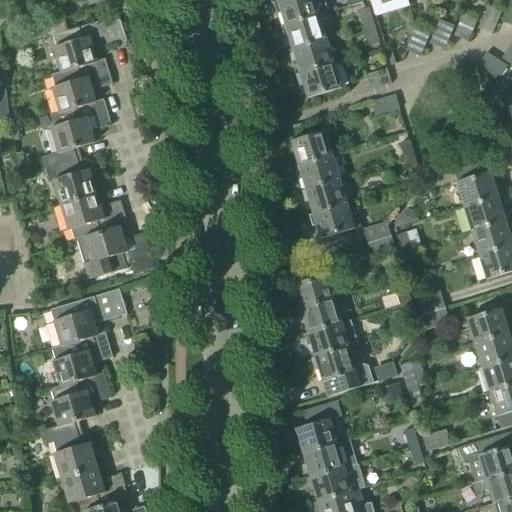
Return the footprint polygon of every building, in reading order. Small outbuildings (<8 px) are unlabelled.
[(319,16),(328,14),(323,0),(284,0),(273,4),(277,15),(281,13),(285,26),(319,16)] [(502,23),(511,27),(511,0),(502,23)] [(488,8),(478,30),(491,36),(501,14),(488,8)] [(359,31),(365,29),(373,27),(368,9),(353,14),(354,15),(353,15),(355,22),(356,21),(359,31)] [(98,36),(101,49),(127,42),(120,15),(53,35),(57,47),(54,48),(61,72),(52,75),(52,76),(97,63),(97,62),(90,38),(98,36)] [(464,15),(454,38),(467,44),(477,21),(464,15)] [(319,16),(285,26),(281,27),(284,39),(289,37),(293,51),(327,40),(319,16)] [(429,45),(443,51),(453,28),(439,22),(429,45)] [(379,43),(373,27),(365,29),(370,46),(379,43)] [(406,52),(420,58),(429,35),(415,30),(406,52)] [(327,40),(293,51),(288,52),(292,63),(296,62),(300,75),(334,65),(327,40)] [(511,66),(511,49),(509,47),(502,60),(511,66)] [(486,54),(480,65),(479,66),(500,80),(507,68),(486,54)] [(96,76),(99,89),(113,85),(105,60),(97,62),(97,63),(52,76),(55,87),(52,88),(59,113),(49,116),(50,117),(59,114),(95,102),(88,79),(96,76)] [(470,68),(458,62),(451,75),(462,81),(470,68)] [(334,65),(300,75),(295,76),(299,87),(304,86),(308,100),(342,89),(334,65)] [(0,121),(9,121),(8,111),(3,67),(0,66),(0,121)] [(363,78),(367,92),(391,85),(387,70),(363,78)] [(399,111),(395,97),(370,104),(374,118),(399,111)] [(58,152),(58,153),(78,147),(78,148),(95,143),(88,119),(95,117),(98,129),(111,125),(103,99),(95,102),(59,114),(50,117),(53,128),(51,129),(58,152)] [(295,154),(299,167),(333,156),(325,132),(286,144),(290,156),(295,154)] [(400,144),(405,161),(414,159),(408,142),(400,144)] [(42,157),(50,182),(53,181),(61,206),(96,195),(89,170),(85,171),(78,148),(78,147),(58,153),(58,152),(42,157)] [(23,152),(16,153),(17,162),(24,161),(23,152)] [(307,191),(340,181),(333,156),(299,167),(294,168),(298,179),(302,177),(307,191)] [(419,177),(414,159),(405,161),(411,180),(419,177)] [(486,163),(453,173),(464,208),(498,198),(502,197),(499,186),(493,188),(486,163)] [(8,173),(11,183),(25,179),(22,169),(8,173)] [(310,217),(348,206),(340,181),(307,191),(302,193),(306,204),(310,203),(314,215),(310,216),(310,217)] [(120,227),(128,225),(121,201),(107,205),(111,217),(104,219),(96,195),(61,206),(68,230),(71,230),(74,241),(77,240),(84,238),(119,227),(120,227)] [(502,212),(498,198),(464,208),(472,233),(505,222),(509,221),(506,211),(502,212)] [(348,206),(310,217),(313,228),(318,226),(322,240),(355,230),(348,206)] [(511,235),(509,236),(505,222),(472,233),(480,257),(511,247),(511,235)] [(368,245),(392,238),(388,225),(364,232),(368,245)] [(84,238),(77,240),(89,279),(112,272),(127,267),(127,266),(130,265),(131,265),(135,277),(150,273),(154,272),(150,259),(152,258),(144,233),(131,237),(135,249),(127,252),(120,227),(119,227),(84,238)] [(396,236),(401,254),(413,251),(408,233),(396,236)] [(392,238),(368,245),(372,259),(396,252),(392,238)] [(511,247),(480,257),(487,282),(511,274),(511,247)] [(413,251),(401,254),(406,271),(418,268),(413,251)] [(297,298),(301,311),(334,301),(327,276),(289,288),(292,299),(297,298)] [(401,305),(401,307),(411,304),(406,286),(396,289),(396,291),(386,294),(390,308),(401,305)] [(119,289),(53,310),(56,322),(54,323),(62,347),(97,337),(97,336),(93,325),(127,315),(119,289)] [(422,318),(443,312),(438,294),(416,300),(422,318)] [(334,301),(301,311),(296,312),(299,323),(304,321),(308,335),(342,325),(334,301)] [(411,304),(401,307),(406,324),(416,322),(411,304)] [(443,312),(422,318),(426,331),(450,324),(446,311),(443,312)] [(475,345),(508,335),(511,334),(509,324),(504,325),(500,311),(456,324),(460,334),(471,331),(475,345)] [(358,347),(351,322),(342,325),(308,335),(303,337),(307,348),(312,346),(316,360),(350,350),(358,347)] [(55,362),(53,362),(61,388),(72,384),(91,378),(96,376),(92,365),(113,359),(106,334),(97,336),(97,337),(62,347),(52,350),(55,362)] [(511,349),(508,335),(475,345),(483,369),(511,360),(511,349)] [(327,399),(374,385),(368,367),(354,363),(350,350),(316,360),(311,361),(314,372),(319,371),(327,399)] [(511,360),(483,369),(490,393),(511,386),(511,360)] [(379,381),(398,375),(394,361),(375,368),(379,381)] [(409,392),(418,389),(424,387),(416,363),(402,368),(409,392)] [(94,391),(98,403),(112,399),(104,373),(96,376),(91,378),(72,384),(61,388),(51,391),(54,402),(50,403),(58,426),(42,431),(42,432),(58,427),(78,421),(79,422),(94,417),(87,393),(94,391)] [(511,386),(490,393),(501,431),(511,428),(511,386)] [(423,407),(418,389),(409,392),(414,410),(423,407)] [(337,402),(303,412),(307,427),(290,432),(294,443),(298,442),(302,455),(336,445),(329,422),(342,418),(337,402)] [(86,445),(79,422),(78,421),(58,427),(42,432),(47,446),(53,444),(57,455),(53,456),(61,480),(97,469),(89,445),(86,445)] [(404,433),(409,450),(419,447),(413,430),(404,433)] [(426,453),(450,445),(446,431),(422,438),(426,453)] [(511,449),(511,447),(507,435),(461,449),(465,463),(469,462),(474,484),(472,485),(473,486),(511,474),(511,449)] [(310,480),(356,466),(349,442),(336,445),(302,455),(298,456),(301,467),(306,466),(310,480)] [(419,447),(409,450),(415,468),(424,465),(419,448),(419,447)] [(317,504),(351,494),(363,490),(356,466),(310,480),(306,481),(309,491),(313,490),(317,504)] [(89,511),(120,502),(121,503),(129,501),(121,475),(108,479),(112,492),(104,494),(97,469),(61,480),(69,506),(72,505),(74,511),(89,511)] [(511,474),(473,486),(475,495),(488,491),(493,506),(511,500),(511,474)] [(374,511),(372,504),(354,505),(351,494),(317,504),(313,505),(314,511),(374,511)] [(511,511),(511,500),(493,506),(479,510),(480,511),(511,511)] [(89,511),(144,511),(143,509),(132,511),(123,511),(121,503),(120,502),(89,511)]
